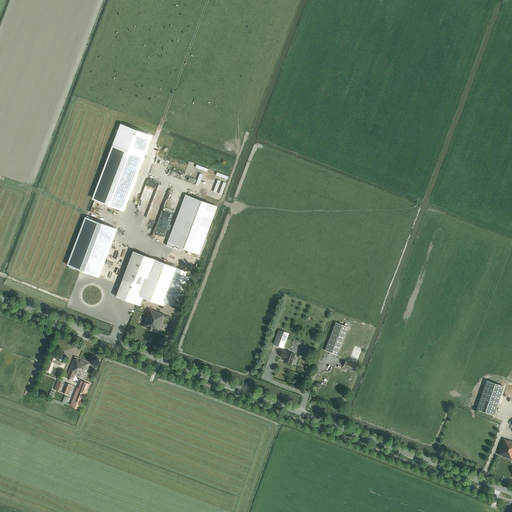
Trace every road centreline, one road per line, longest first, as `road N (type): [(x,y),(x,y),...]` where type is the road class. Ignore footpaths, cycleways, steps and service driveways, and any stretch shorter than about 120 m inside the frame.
road 1 (tertiary): [(511,492),(0,299)]
road 2 (unknown): [(111,342),(118,325),(110,278),(133,198)]
